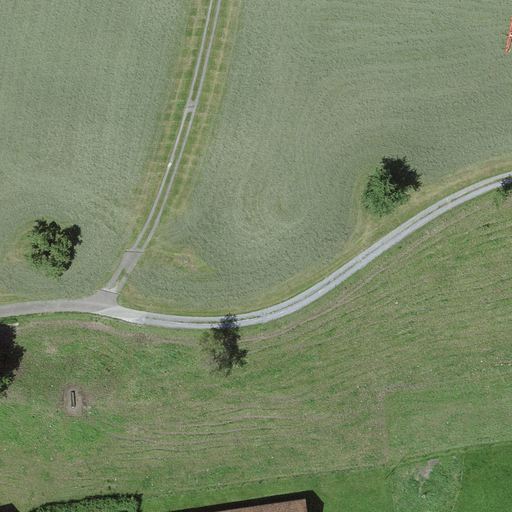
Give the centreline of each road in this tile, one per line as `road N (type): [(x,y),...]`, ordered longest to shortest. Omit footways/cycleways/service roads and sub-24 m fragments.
road 1 (track): [(101,305),(171,325),(233,325),(300,307),(429,217),(511,182)]
road 2 (track): [(0,313),(101,305),(141,247),(181,147),(214,0)]
